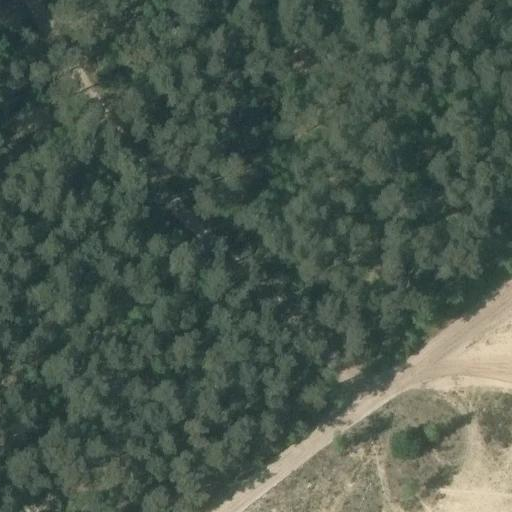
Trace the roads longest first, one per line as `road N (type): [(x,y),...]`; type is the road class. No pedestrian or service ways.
road 1 (track): [(371,391),(128,154),(38,0)]
road 2 (track): [(511,282),(203,507)]
